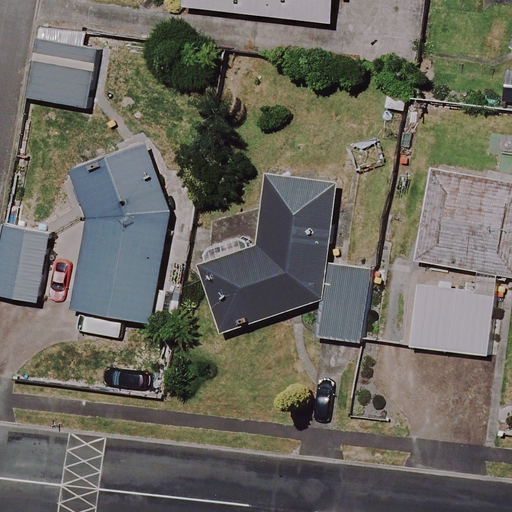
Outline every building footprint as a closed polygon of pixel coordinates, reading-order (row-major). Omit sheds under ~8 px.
[(186,0),(186,9),(333,25),(335,0),(186,0)] [(88,109),(95,69),(33,59),(27,99),(88,109)] [(159,191),(165,156),(110,147),(105,181),(76,176),(70,211),(93,215),(77,312),(153,325),(175,193),(159,191)] [(511,182),(433,170),(418,263),(511,278),(511,182)] [(339,184),(267,176),(259,249),(201,266),(221,334),(251,325),(326,303),(339,184)] [(51,234),(4,227),(0,251),(0,297),(39,304),(51,234)] [(497,295),(418,286),(411,350),(490,358),(497,295)]
